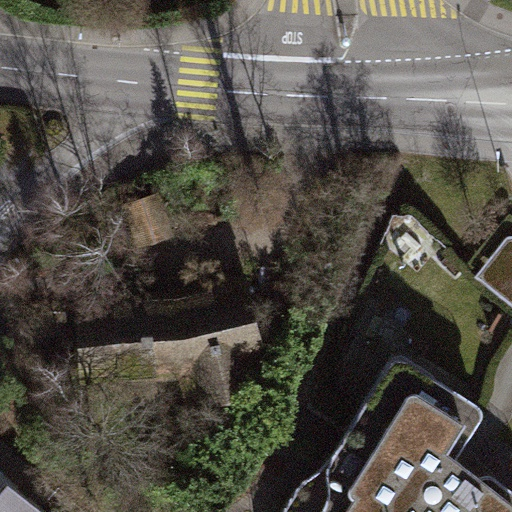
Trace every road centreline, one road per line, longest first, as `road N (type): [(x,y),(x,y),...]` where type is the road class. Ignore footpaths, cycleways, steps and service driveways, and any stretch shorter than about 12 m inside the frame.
road 1 (tertiary): [(130,83),(356,93)]
road 2 (residential): [(130,83),(60,159),(0,244)]
road 3 (tertiary): [(356,93),(511,90)]
road 4 (tertiary): [(0,65),(130,83)]
